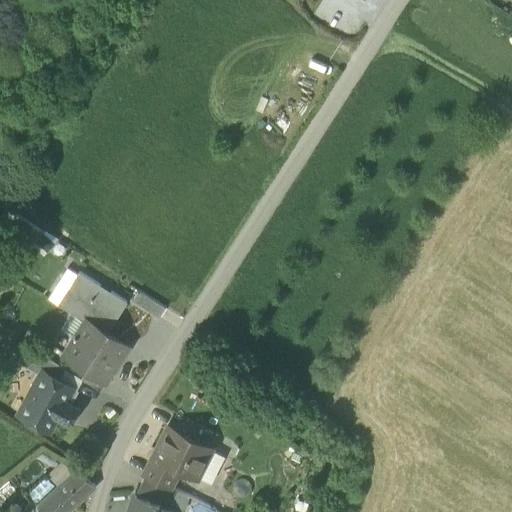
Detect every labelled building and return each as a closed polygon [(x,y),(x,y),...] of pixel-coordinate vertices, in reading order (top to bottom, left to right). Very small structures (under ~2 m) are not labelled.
[(25,213),(15,227),(32,238),(42,224),(25,213)] [(32,241),(45,250),(61,228),(48,218),(32,241)] [(71,311),(90,323),(91,322),(107,332),(127,301),(79,271),(58,303),(71,311)] [(132,299),(159,316),(165,307),(138,289),(132,299)] [(60,328),(75,336),(77,333),(82,336),(90,323),(71,311),(60,328)] [(127,345),(107,332),(91,322),(90,323),(82,336),(77,333),(75,336),(64,353),(87,368),(103,378),(115,360),(116,361),(127,345)] [(43,371),(57,379),(64,367),(33,347),(24,365),(41,374),(43,371)] [(103,378),(87,368),(81,378),(101,390),(107,380),(103,378)] [(19,413),(48,429),(55,415),(65,420),(73,405),(64,400),(71,386),(57,379),(43,371),(41,374),(19,413)] [(76,408),(73,405),(65,420),(68,422),(76,408)] [(145,473),(169,484),(178,465),(196,474),(210,448),(168,427),(145,473)] [(77,468),(36,506),(42,511),(67,511),(95,486),(77,468)] [(159,503),(168,508),(177,489),(169,484),(145,473),(136,492),(149,498),(156,502),(159,503)] [(134,492),(128,511),(175,511),(176,511),(159,506),(159,503),(156,502),(149,500),(149,498),(135,494),(136,492),(134,492)]
